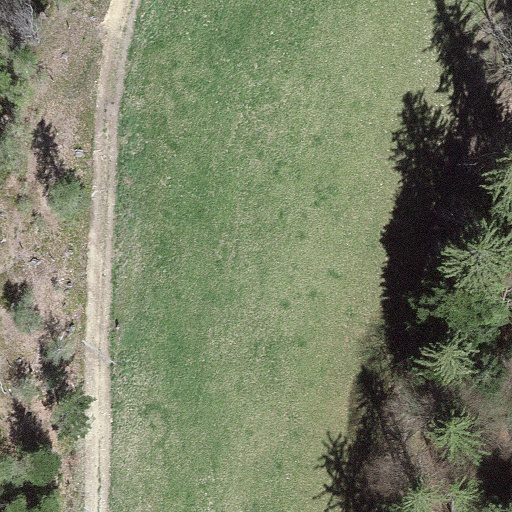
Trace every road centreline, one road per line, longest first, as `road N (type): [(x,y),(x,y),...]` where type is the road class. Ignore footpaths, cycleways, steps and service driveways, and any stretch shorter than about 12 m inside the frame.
road 1 (track): [(145,0),(116,125),(100,511)]
road 2 (track): [(411,511),(511,27)]
